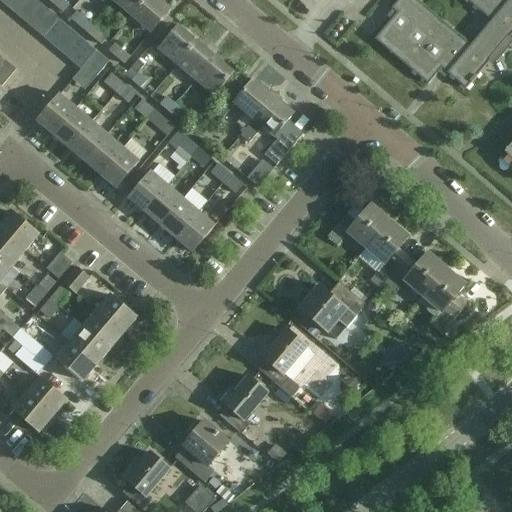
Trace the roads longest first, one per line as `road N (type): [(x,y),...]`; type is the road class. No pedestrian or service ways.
road 1 (residential): [(199,319),(66,483),(34,486),(0,457)]
road 2 (residential): [(369,122),(199,319)]
road 3 (residential): [(199,319),(7,155)]
road 4 (residential): [(511,261),(369,122)]
road 5 (residential): [(369,122),(223,0)]
road 6 (tertiary): [(365,511),(511,396)]
road 7 (residential): [(7,155),(12,131),(44,93),(38,67),(0,35)]
